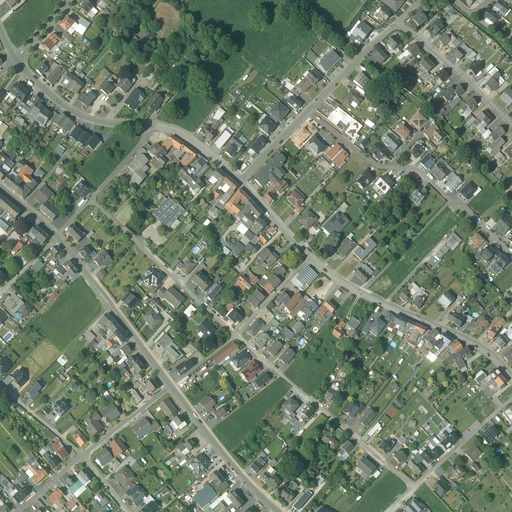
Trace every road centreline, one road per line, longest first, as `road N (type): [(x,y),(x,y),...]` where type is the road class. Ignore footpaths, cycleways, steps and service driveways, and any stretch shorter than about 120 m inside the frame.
road 1 (residential): [(511,378),(482,348),(353,289),(309,255)]
road 2 (residential): [(234,336),(413,487)]
road 3 (residential): [(89,200),(234,336)]
road 4 (tertiary): [(170,386),(57,235)]
road 5 (residential): [(308,111),(378,168),(413,168),(448,201)]
road 6 (tertiary): [(277,511),(170,386)]
road 7 (residential): [(146,124),(88,118),(61,104),(16,58)]
road 8 (residential): [(396,26),(511,125)]
road 9 (residential): [(511,399),(413,487)]
road 10 (residential): [(396,26),(308,111)]
